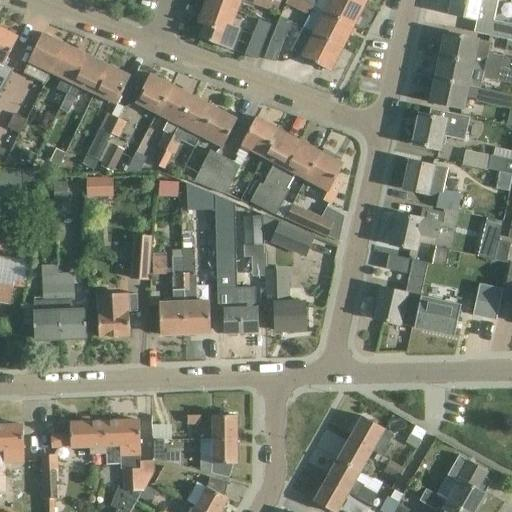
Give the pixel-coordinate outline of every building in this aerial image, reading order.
[(274,0),(206,0),(206,1),(236,11),(240,0),(243,0),(277,12),(281,2),(274,0)] [(303,29),(342,48),(353,26),(301,0),(287,0),(286,4),(309,16),(303,29)] [(301,0),(353,26),(364,4),(355,0),(301,0)] [(481,0),(451,0),(448,15),(478,21),(479,21),(492,24),(495,10),(480,7),(481,0)] [(206,1),(198,24),(203,26),(199,38),(231,50),(239,29),(231,26),(236,11),(206,1)] [(291,22),(280,18),(271,38),(264,56),(277,61),(291,22)] [(272,24),(259,19),(245,54),(258,59),(272,24)] [(511,25),(499,23),(496,38),(511,41),(511,25)] [(19,38),(0,28),(0,93),(13,70),(5,65),(19,38)] [(330,71),(342,48),(303,29),(291,51),(330,71)] [(445,32),(440,55),(511,70),(511,59),(510,60),(503,59),(503,56),(489,53),(491,42),(480,40),(480,39),(445,32)] [(52,73),(66,45),(44,34),(25,72),(46,83),(52,73)] [(88,56),(66,45),(52,73),(63,79),(58,89),(68,94),(69,94),(88,56)] [(511,70),(440,55),(435,78),(480,88),(482,77),(511,83),(511,70)] [(95,95),(109,67),(88,56),(69,94),(68,94),(61,109),(69,113),(82,88),(95,94),(95,95)] [(131,78),(109,67),(95,95),(117,106),(131,78)] [(159,115),(174,87),(152,75),(137,103),(159,115)] [(480,88),(435,78),(430,102),(463,109),(466,97),(478,99),(477,102),(511,109),(511,94),(480,88)] [(167,151),(195,98),(174,87),(159,115),(169,120),(164,130),(165,131),(158,146),(167,151)] [(202,137),(216,109),(195,98),(167,151),(174,155),(182,139),(185,141),(190,131),(202,137)] [(238,120),(216,109),(202,137),(223,148),(238,120)] [(470,117),(432,109),(430,116),(420,113),(413,143),(440,149),(444,134),(465,138),(470,117)] [(104,130),(112,134),(120,119),(112,114),(104,130)] [(243,145),(265,157),(279,130),(258,118),(243,145)] [(128,123),(120,119),(112,134),(120,138),(128,123)] [(264,209),(301,141),(279,130),(265,157),(275,163),(263,185),(261,184),(251,202),(264,209)] [(307,180),(322,152),(301,141),(264,209),(276,216),(298,175),(307,180)] [(125,150),(113,143),(101,166),(113,172),(125,150)] [(499,173),(509,175),(509,174),(511,174),(511,151),(496,148),(494,155),(491,155),(488,170),(499,173)] [(322,152),(307,180),(328,191),(323,199),(332,204),(344,182),(336,178),(344,164),(334,159),(336,155),(326,150),(324,153),(322,152)] [(211,151),(195,182),(211,189),(226,158),(211,151)] [(148,158),(137,153),(127,172),(140,172),(148,158)] [(226,158),(211,189),(226,195),(241,166),(226,158)] [(409,160),(403,189),(428,194),(438,196),(436,207),(456,212),(460,194),(441,190),(446,169),(434,166),(409,160)] [(34,170),(23,170),(24,196),(31,196),(31,188),(35,188),(34,170)] [(499,173),(496,187),(509,190),(511,177),(511,175),(509,175),(499,173)] [(88,178),(88,196),(98,196),(98,178),(88,178)] [(160,195),(180,196),(181,181),(161,180),(160,195)] [(69,201),(68,182),(55,183),(56,202),(69,201)] [(333,221),(293,203),(286,217),(327,236),(333,221)] [(228,221),(228,207),(215,208),(216,221),(228,221)] [(398,214),(391,244),(416,250),(419,234),(439,239),(444,214),(423,210),(421,219),(398,214)] [(264,276),(261,217),(244,218),(247,257),(252,257),(253,277),(264,276)] [(315,237),(263,217),(265,238),(271,242),(307,257),(315,237)] [(0,231),(0,230),(0,302),(11,305),(15,282),(29,284),(28,260),(0,255),(0,231)] [(151,236),(133,235),(131,279),(149,280),(151,236)] [(444,266),(448,249),(449,243),(437,241),(432,263),(444,266)] [(499,241),(495,259),(507,262),(507,261),(511,243),(499,241)] [(482,243),(479,255),(494,258),(497,246),(482,243)] [(183,256),(186,334),(211,333),(210,301),(196,301),(195,251),(183,251),(183,256)] [(168,275),(168,253),(153,254),(153,275),(168,275)] [(382,288),(375,319),(400,324),(400,323),(414,327),(421,297),(421,296),(428,263),(414,260),(389,255),(389,256),(413,261),(408,286),(406,293),(382,288)] [(186,334),(183,256),(172,257),(174,302),(159,303),(160,335),(186,334)] [(36,339),(61,338),(58,274),(59,274),(58,265),(43,266),(44,301),(34,301),(36,339)] [(58,274),(61,338),(86,337),(85,309),(73,310),(73,300),(75,300),(74,273),(59,274),(58,274)] [(291,302),(290,277),(266,277),(268,318),(276,318),(276,330),(306,329),(305,302),(291,302)] [(473,315),(496,321),(503,289),(480,284),(473,315)] [(226,288),(217,288),(218,310),(226,310),(226,332),(257,331),(257,308),(256,308),(256,297),(239,298),(239,293),(227,293),(226,288)] [(138,309),(137,293),(98,294),(100,337),(130,336),(129,309),(138,309)] [(414,327),(414,328),(455,337),(462,304),(421,296),(421,297),(414,327)] [(201,415),(188,415),(188,424),(201,424),(201,415)] [(213,439),(237,439),(237,415),(213,416),(213,439)] [(393,433),(385,428),(362,415),(349,437),(372,450),(381,455),(393,433)] [(140,420),(105,422),(107,454),(107,464),(122,464),(122,469),(124,469),(125,491),(116,511),(131,511),(139,498),(146,486),(154,471),(154,461),(142,461),(142,458),(140,420)] [(55,434),(52,434),(52,446),(71,446),(71,447),(90,447),(91,455),(107,454),(105,422),(70,423),(71,434),(55,434)] [(0,450),(4,451),(4,462),(25,461),(23,425),(0,425),(0,450)] [(421,440),(413,435),(410,434),(406,441),(417,447),(421,440)] [(372,450),(349,437),(338,458),(360,471),(372,450)] [(212,461),(212,472),(221,475),(229,477),(233,463),(238,463),(237,439),(213,439),(213,461),(212,461)] [(166,440),(154,440),(154,459),(166,462),(166,440)] [(58,498),(56,455),(42,456),(44,498),(45,498),(46,511),(54,511),(54,498),(58,498)] [(448,500),(447,501),(467,511),(476,511),(487,494),(485,493),(492,481),(485,477),(488,471),(459,455),(448,474),(459,480),(448,500)] [(360,471),(338,458),(326,479),(348,492),(349,491),(357,496),(364,483),(356,478),(360,471)] [(404,468),(391,461),(386,471),(398,478),(404,468)] [(195,507),(203,511),(219,511),(227,498),(224,496),(228,481),(211,476),(208,486),(207,486),(195,507)] [(334,511),(336,511),(348,492),(326,479),(313,500),(334,511)] [(467,511),(447,501),(448,500),(427,489),(420,501),(439,511),(467,511)] [(393,511),(399,503),(388,497),(381,510),(385,511),(393,511)]
